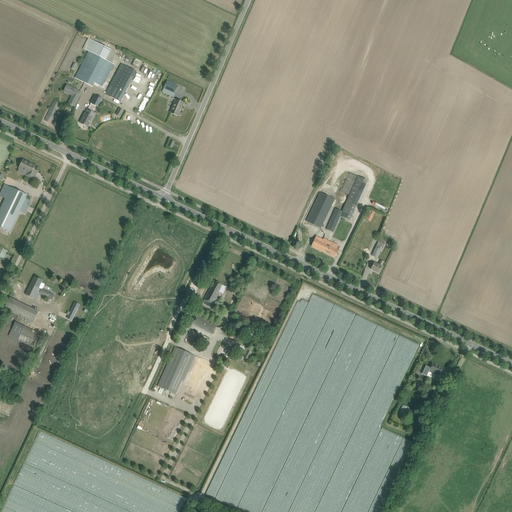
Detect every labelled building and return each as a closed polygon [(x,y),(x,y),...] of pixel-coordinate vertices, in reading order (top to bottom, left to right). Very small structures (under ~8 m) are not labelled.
[(89,51),(75,78),(92,87),(94,83),(99,86),(102,87),(104,84),(114,64),(111,63),(109,62),(106,60),(110,53),(111,50),(88,39),(83,48),(89,51)] [(135,59),(133,65),(138,68),(141,61),(135,59)] [(136,72),(121,64),(105,94),(120,102),(136,72)] [(167,81),(164,88),(162,92),(173,97),(175,93),(178,86),(167,81)] [(74,106),(77,102),(81,92),(67,85),(64,91),(72,95),(68,103),(74,106)] [(95,96),(93,99),(91,103),(98,107),(102,99),(95,96)] [(142,113),(149,97),(145,96),(140,107),(138,111),(142,113)] [(176,100),(174,103),(170,113),(178,116),(184,103),(176,100)] [(50,110),(45,120),(49,122),(54,113),(50,110)] [(88,110),(83,119),(80,123),(88,127),(95,114),(88,110)] [(35,166),(23,160),(19,169),(27,173),(25,175),(33,179),(37,171),(34,170),(35,166)] [(349,195),(347,199),(342,211),(335,209),(326,229),(333,233),(340,216),(349,221),(367,181),(349,173),(341,192),(349,195)] [(9,191),(0,209),(0,226),(6,229),(10,232),(20,211),(25,214),(32,201),(26,198),(28,195),(11,187),(9,191)] [(309,216),(307,221),(311,223),(321,228),(323,224),(335,200),(321,193),(309,216)] [(364,219),(370,222),(375,212),(369,209),(364,219)] [(312,246),(323,252),(328,241),(323,239),(323,240),(316,236),(312,246)] [(386,242),(380,240),(372,256),(377,258),(381,249),(382,250),(386,242)] [(328,241),(323,252),(335,257),(338,250),(336,249),(338,246),(328,241)] [(374,263),(373,265),(371,269),(378,273),(382,266),(381,266),(383,262),(380,261),(378,265),(374,263)] [(42,280),(39,279),(35,277),(26,295),(36,300),(39,293),(48,298),(50,293),(42,289),(41,290),(38,289),(42,280)] [(204,300),(202,304),(210,308),(212,304),(213,305),(220,292),(222,288),(221,288),(222,285),(215,281),(213,286),(212,286),(204,300)] [(38,311),(15,300),(10,298),(5,309),(32,323),(38,311)] [(68,315),(66,318),(71,320),(77,308),(72,305),(69,312),(67,311),(66,314),(68,315)] [(197,314),(192,323),(213,334),(217,325),(197,314)] [(33,347),(39,334),(15,322),(9,336),(33,347)] [(37,345),(36,348),(39,350),(44,340),(39,338),(36,344),(37,345)] [(175,347),(157,386),(173,393),(175,394),(179,386),(182,380),(184,381),(195,356),(175,347)] [(246,347),(243,353),(245,354),(244,356),(249,358),(253,350),(246,347)] [(211,363),(198,357),(186,385),(198,390),(211,363)] [(432,364),(430,369),(428,371),(436,375),(434,378),(440,380),(445,370),(432,364)] [(431,408),(435,410),(441,398),(438,396),(440,394),(435,391),(430,400),(434,402),(431,408)] [(403,405),(399,412),(405,415),(409,408),(403,405)]
